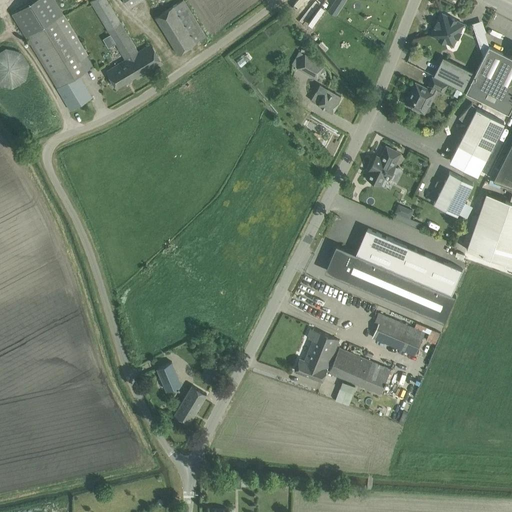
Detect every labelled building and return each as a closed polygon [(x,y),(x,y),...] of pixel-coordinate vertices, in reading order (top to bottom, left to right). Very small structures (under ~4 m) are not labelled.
[(54,0),(33,0),(12,13),(71,110),(92,97),(79,74),(93,66),(86,55),(88,54),(63,13),(54,0)] [(163,63),(157,54),(151,44),(138,52),(107,0),(91,0),(126,59),(107,70),(117,86),(136,75),(138,78),(163,63)] [(206,36),(200,28),(183,0),(182,0),(155,17),(178,53),(206,36)] [(334,0),(328,10),(335,15),(344,0),(334,0)] [(445,41),(453,45),(464,23),(456,19),(457,19),(450,15),(450,16),(442,12),(438,20),(437,20),(434,26),(435,27),(431,34),(439,38),(438,39),(445,42),(445,41)] [(475,72),(466,91),(511,113),(511,54),(511,56),(489,45),(475,72)] [(0,85),(13,87),(28,79),(29,64),(22,50),(6,48),(0,51),(0,85)] [(297,66),(317,77),(324,64),(305,53),(297,66)] [(443,55),(434,74),(457,86),(466,91),(475,72),(443,55)] [(413,106),(424,112),(428,105),(429,105),(437,89),(443,92),(447,84),(432,76),(428,85),(430,86),(429,89),(415,82),(411,91),(412,91),(409,98),(408,97),(405,103),(413,107),(413,106)] [(311,99),(332,112),(341,96),(319,84),(311,99)] [(504,121),(476,107),(472,103),(472,102),(460,115),(460,116),(461,114),(469,121),(450,160),(478,173),(504,121)] [(511,141),(493,179),(511,185),(511,141)] [(370,169),(367,177),(368,178),(367,179),(374,182),(375,181),(380,184),(384,176),(388,178),(395,165),(401,152),(386,145),(380,157),(376,155),(369,169),(370,169)] [(473,182),(459,175),(450,171),(445,181),(441,180),(437,180),(436,184),(437,188),(440,189),(434,202),(457,214),(473,182)] [(468,244),(467,249),(505,262),(511,264),(511,194),(510,200),(509,200),(487,192),(480,212),(468,244)] [(394,212),(408,218),(411,211),(398,205),(394,212)] [(359,250),(358,252),(452,292),(462,268),(368,228),(367,230),(369,231),(360,251),(359,250)] [(456,295),(336,243),(329,261),(341,266),(337,276),(445,322),(456,295)] [(511,298),(470,299),(470,327),(511,326),(511,298)] [(425,332),(382,314),(373,336),(415,354),(425,332)] [(313,339),(304,359),(327,369),(329,370),(329,372),(380,393),(390,368),(339,346),(333,363),(330,361),(339,339),(310,327),(307,336),(313,339)] [(200,376),(212,384),(224,364),(212,357),(200,376)] [(322,380),(327,369),(304,359),(299,357),(294,369),(322,380)] [(157,367),(166,390),(181,383),(172,361),(157,367)] [(175,413),(189,422),(206,393),(192,385),(175,413)] [(350,404),(353,391),(339,387),(336,400),(350,404)]
